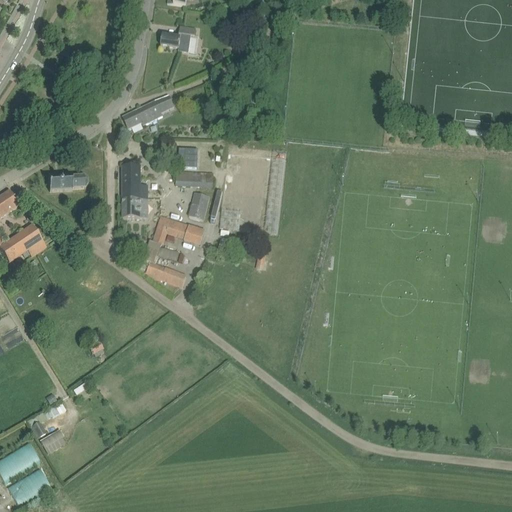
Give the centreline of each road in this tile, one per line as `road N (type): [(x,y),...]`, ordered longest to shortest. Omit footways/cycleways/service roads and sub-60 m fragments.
road 1 (track): [(511,466),(399,453),(339,432),(8,178)]
road 2 (residential): [(0,184),(114,109),(135,66),(145,0)]
road 3 (track): [(113,261),(107,117)]
